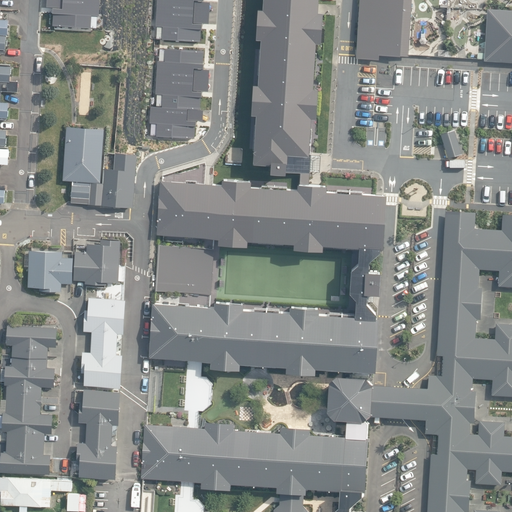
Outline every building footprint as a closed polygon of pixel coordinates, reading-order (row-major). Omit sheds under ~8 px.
[(46,0),(46,8),(52,9),(52,14),(53,14),(52,28),(73,29),(73,30),(77,31),(77,29),(91,30),(91,29),(96,30),(97,18),(98,18),(99,0),(46,0)] [(157,39),(201,42),(202,23),(209,24),(211,2),(203,2),(203,0),(157,0),(156,27),(157,27),(157,39)] [(250,172),(306,174),(309,116),(315,116),(317,82),(310,82),(312,41),(320,41),(321,8),(316,8),(316,0),(257,0),(257,6),(253,6),(251,37),(257,37),(255,83),(248,82),(246,111),(253,111),(250,172)] [(409,57),(411,0),(360,0),(357,58),(379,59),(379,55),(409,57)] [(431,0),(430,0),(417,0),(417,18),(430,19),(431,0)] [(0,34),(7,35),(8,20),(1,19),(1,9),(0,8),(0,34)] [(511,10),(488,10),(485,62),(511,63),(511,10)] [(461,28),(469,28),(469,11),(452,11),(452,32),(461,32),(461,28)] [(432,22),(413,21),(412,30),(416,30),(415,46),(430,47),(432,22)] [(202,63),(203,51),(160,49),(160,61),(157,61),(156,94),(157,94),(157,107),(151,107),(150,123),(151,123),(151,135),(156,135),(156,136),(195,137),(195,126),(197,126),(197,120),(203,120),(203,110),(201,110),(201,97),(202,97),(202,91),(209,91),(210,69),(203,69),(204,64),(202,63)] [(0,202),(5,203),(6,185),(0,184),(0,173),(1,173),(1,163),(9,164),(10,149),(6,148),(8,129),(0,128),(1,119),(8,119),(9,102),(1,101),(2,91),(2,81),(10,82),(10,81),(11,66),(0,65),(0,202)] [(17,92),(18,81),(10,81),(10,82),(2,81),(2,91),(17,92)] [(348,129),(349,106),(337,105),(336,117),(328,116),(326,135),(335,136),(335,128),(348,129)] [(411,125),(410,136),(431,138),(432,128),(411,125)] [(91,183),(101,183),(104,129),(67,127),(63,181),(73,181),(91,183)] [(454,129),(439,134),(449,161),(463,156),(454,129)] [(134,207),(137,154),(115,153),(114,169),(105,169),(104,184),(102,205),(134,207)] [(384,248),(388,192),(329,189),(329,183),(295,181),(295,187),(254,185),(254,177),(221,175),(220,181),(158,177),(155,236),(218,239),(218,244),(250,246),(250,240),(295,242),(295,249),(324,251),(324,245),(360,247),(380,248),(384,248)] [(71,203),(90,204),(91,183),(73,181),(71,203)] [(90,204),(102,205),(104,184),(101,183),(91,183),(90,204)] [(500,511),(501,509),(474,508),(473,511),(470,511),(472,480),(467,480),(468,469),(477,470),(476,483),(503,484),(504,472),(511,472),(511,434),(506,435),(507,422),(480,421),(479,435),(471,435),(471,422),(475,423),(477,392),(473,391),(474,379),(493,380),(493,396),(511,396),(511,214),(502,214),(502,230),(475,229),(476,212),(444,210),(437,356),(444,356),(443,375),(429,375),(426,420),(426,434),(440,434),(439,454),(430,453),(427,511),(500,511)] [(118,280),(120,238),(100,237),(100,243),(87,243),(87,251),(75,250),(74,280),(84,281),(84,285),(107,286),(107,279),(118,280)] [(213,248),(158,243),(154,291),(180,293),(180,300),(208,303),(213,248)] [(380,248),(360,247),(359,262),(351,268),(351,291),(356,296),(355,313),(375,314),(375,307),(368,302),(368,293),(380,294),(381,271),(370,270),(371,261),(380,253),(380,248)] [(29,249),(28,287),(41,287),(40,290),(61,291),(62,283),(72,284),(74,257),(62,256),(63,250),(29,249)] [(377,371),(381,315),(375,314),(355,313),(322,311),(322,305),(288,303),(288,310),(247,307),(247,300),(214,298),(213,303),(208,303),(180,300),(151,299),(148,358),(211,362),(211,366),(243,368),(243,362),(288,365),(288,372),(317,373),(317,367),(377,371)] [(85,372),(84,385),(121,386),(122,353),(117,353),(117,332),(124,332),(125,300),(89,299),(89,309),(84,309),(83,331),(91,331),(91,351),(83,351),(82,372),(85,372)] [(57,327),(8,325),(8,329),(4,328),(4,339),(6,339),(6,344),(12,344),(11,365),(6,364),(5,385),(2,384),(2,399),(7,399),(6,412),(2,412),(1,432),(8,433),(7,451),(1,451),(1,456),(0,455),(0,466),(1,467),(0,471),(51,474),(54,414),(41,413),(42,385),(55,386),(56,366),(47,366),(48,346),(56,347),(57,327)] [(351,511),(352,508),(364,497),(369,488),(374,429),(378,387),(371,377),(352,375),(339,375),(331,380),(330,411),(337,420),(348,420),(347,434),(313,431),(314,426),(283,424),(282,429),(238,427),(238,421),(208,419),(208,426),(146,422),(142,478),(204,481),(203,487),(235,489),(235,483),(275,485),(342,489),(341,508),(335,511),(308,511),(304,506),(305,493),(281,491),(281,504),(275,510),(274,511),(351,511)] [(79,475),(116,477),(118,443),(112,443),(113,422),(119,422),(120,390),(83,389),(82,402),(79,402),(78,422),(87,422),(86,442),(77,442),(76,460),(80,460),(79,475)] [(20,511),(27,511),(28,504),(51,506),(52,489),(72,490),(73,480),(0,476),(0,483),(0,493),(2,494),(1,503),(20,504),(20,511)] [(68,509),(86,510),(87,493),(68,492),(68,509)]
